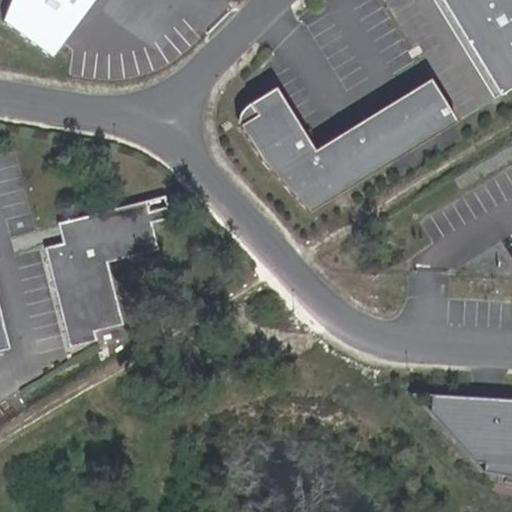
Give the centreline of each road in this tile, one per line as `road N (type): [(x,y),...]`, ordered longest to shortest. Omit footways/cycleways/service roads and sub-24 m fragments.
road 1 (unclassified): [(161,118),(347,321),(404,343),(511,348)]
road 2 (unclassified): [(276,0),(161,118)]
road 3 (unclassified): [(0,91),(161,118)]
